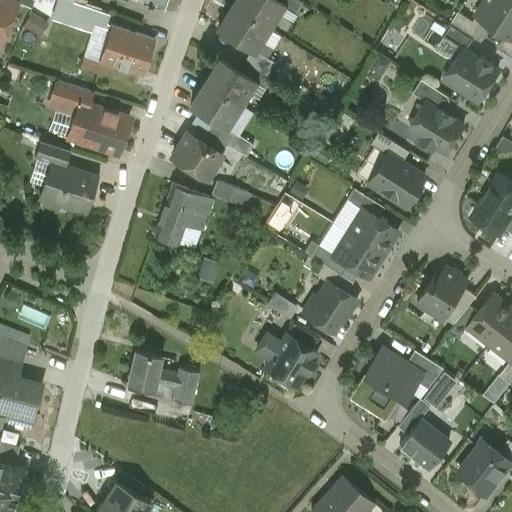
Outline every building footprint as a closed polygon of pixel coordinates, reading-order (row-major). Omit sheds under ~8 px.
[(0,0),(0,34),(1,34),(11,12),(7,10),(10,5),(9,3),(8,2),(7,1),(5,0),(0,0)] [(105,27),(54,10),(57,0),(39,0),(36,12),(91,30),(79,66),(103,74),(107,63),(98,60),(110,24),(113,15),(109,14),(105,27)] [(109,14),(68,0),(57,0),(54,10),(105,27),(109,14)] [(143,0),(143,4),(148,5),(147,7),(150,8),(151,6),(163,10),(164,8),(163,8),(166,0),(143,0)] [(279,0),(232,0),(230,3),(269,28),(285,4),(279,0)] [(302,2),(299,0),(279,0),(285,4),(296,11),(302,2)] [(511,3),(507,0),(485,0),(476,14),(492,24),(511,36),(511,3)] [(269,28),(230,3),(213,29),(251,54),(252,54),(255,50),(269,28)] [(31,10),(23,25),(39,35),(48,20),(31,10)] [(492,24),(476,14),(473,19),(458,10),(451,21),(474,36),(481,41),(492,24)] [(474,36),(451,21),(442,34),(463,48),(464,47),(467,49),(474,36)] [(154,38),(110,24),(98,60),(107,63),(142,75),(143,73),(143,72),(153,40),(154,40),(154,38)] [(467,49),(464,47),(463,48),(444,78),(478,100),(498,69),(491,64),(493,62),(482,55),(480,57),(467,49)] [(274,62),(255,50),(252,54),(251,54),(247,60),(250,62),(266,73),(274,62)] [(243,73),(220,58),(205,81),(238,102),(252,80),(253,79),(243,73)] [(266,73),(250,62),(243,73),(253,79),(252,80),(264,88),(272,76),(266,73)] [(92,91),(54,79),(45,106),(74,116),(79,100),(89,103),(92,91)] [(238,102),(205,81),(190,105),(214,119),(223,125),(238,102)] [(89,103),(79,100),(74,116),(67,136),(117,152),(117,150),(128,118),(129,116),(89,103)] [(440,109),(426,100),(409,127),(423,136),(421,139),(433,147),(435,144),(446,151),(463,124),(452,117),(453,115),(441,107),(440,109)] [(253,144),(223,125),(214,119),(207,130),(227,143),(246,154),(253,144)] [(207,130),(206,129),(199,139),(221,153),(227,143),(207,130)] [(408,150),(377,131),(370,142),(386,152),(387,151),(401,160),(408,150)] [(199,139),(187,132),(172,155),(206,177),(221,153),(199,139)] [(69,149),(40,139),(35,156),(50,161),(50,160),(63,164),(69,149)] [(401,160),(387,151),(386,152),(367,181),(405,205),(424,175),(401,160)] [(63,164),(50,160),(50,161),(38,196),(85,211),(97,175),(63,164)] [(248,191),(218,179),(212,193),(242,204),(248,191)] [(172,182),(152,234),(177,244),(185,222),(196,191),(172,182)] [(511,197),(491,184),(472,215),(499,232),(503,226),(511,211),(511,197)] [(383,206),(353,187),(346,198),(362,208),(362,207),(377,216),(383,206)] [(212,197),(196,191),(185,222),(201,228),(212,197)] [(377,216),(362,207),(362,208),(347,230),(382,253),(397,229),(377,216)] [(511,211),(503,226),(511,231),(511,211)] [(382,253),(347,230),(333,253),(332,254),(347,263),(367,276),(382,253)] [(333,253),(318,243),(310,254),(322,261),(340,273),(347,263),(332,254),(333,253)] [(216,266),(202,261),(197,276),(212,280),(216,266)] [(340,273),(322,261),(314,272),(327,280),(327,279),(345,291),(352,281),(340,273)] [(441,274),(435,270),(416,301),(443,318),(444,316),(463,286),(467,279),(446,265),(441,274)] [(345,291),(327,279),(327,280),(319,293),(313,294),(302,311),(333,330),(355,297),(345,291)] [(463,286),(444,316),(454,323),(469,304),(476,295),(463,286)] [(479,311),(468,325),(490,342),(511,313),(511,307),(493,292),(479,311)] [(454,323),(450,329),(459,336),(468,325),(479,311),(469,304),(454,323)] [(511,313),(490,342),(511,359),(511,360),(511,359),(511,313)] [(319,336),(292,318),(284,332),(285,333),(286,332),(311,348),(319,336)] [(25,338),(0,332),(0,355),(13,358),(10,371),(10,375),(16,376),(25,338)] [(311,348),(286,332),(285,333),(280,341),(267,332),(256,349),(270,357),(264,366),(295,386),(305,370),(308,371),(315,360),(312,359),(317,352),(311,348)] [(382,347),(366,373),(365,373),(354,393),(355,394),(353,396),(383,415),(397,393),(403,396),(414,379),(419,371),(405,362),(382,347)] [(442,367),(414,348),(405,362),(419,371),(414,379),(426,387),(442,367)] [(160,355),(135,349),(127,382),(158,389),(160,383),(154,381),(158,366),(160,355)] [(13,358),(0,355),(0,368),(10,371),(13,358)] [(511,359),(500,373),(510,381),(511,378),(511,359),(511,360),(511,359)] [(178,365),(177,371),(158,366),(154,381),(160,383),(173,386),(171,397),(189,402),(197,370),(178,365)] [(10,371),(0,368),(0,407),(9,410),(7,421),(31,426),(35,408),(36,409),(37,405),(36,405),(41,382),(16,376),(10,375),(10,371)] [(419,397),(398,424),(407,432),(419,417),(429,404),(419,397)] [(448,440),(419,417),(407,432),(399,444),(428,466),(448,440)] [(511,460),(502,453),(482,437),(467,456),(474,461),(463,475),(487,493),(503,472),(511,460)] [(19,445),(0,440),(0,452),(15,457),(19,445)] [(511,440),(502,453),(511,460),(503,472),(511,478),(511,440)] [(25,468),(0,461),(0,491),(17,496),(25,468)] [(145,485),(124,471),(117,481),(139,495),(145,485)] [(340,474),(311,507),(316,511),(363,511),(372,502),(340,474)] [(117,481),(116,480),(104,499),(102,498),(93,511),(142,511),(149,501),(139,495),(117,481)] [(12,511),(17,496),(0,491),(0,511),(12,511)]
